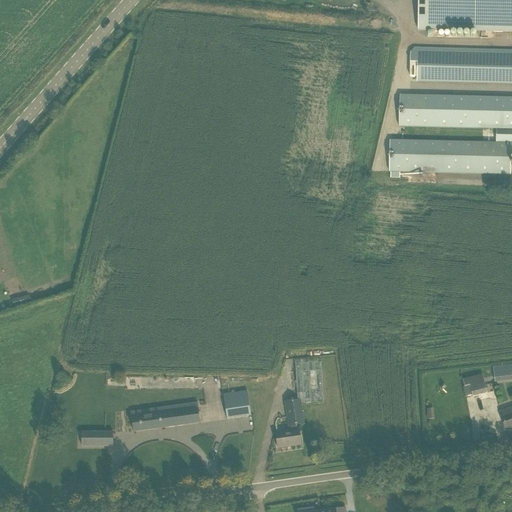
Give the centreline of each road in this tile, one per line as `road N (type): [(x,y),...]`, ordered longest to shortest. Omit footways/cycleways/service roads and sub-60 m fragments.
road 1 (unclassified): [(91,511),(511,451)]
road 2 (secondary): [(0,146),(131,0)]
